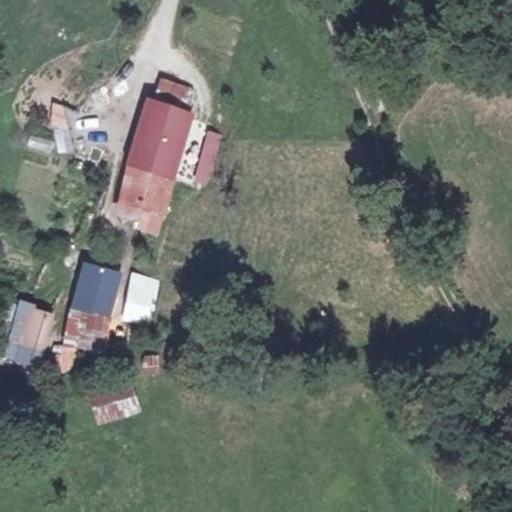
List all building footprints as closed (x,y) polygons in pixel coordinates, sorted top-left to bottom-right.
[(194,83),(161,72),(154,97),(188,108),(194,83)] [(150,96),(141,127),(180,137),(188,108),(154,97),(150,96)] [(66,128),(67,106),(50,105),(49,127),(66,128)] [(209,187),(224,131),(192,123),(177,178),(209,187)] [(141,127),(132,157),(173,167),(180,137),(141,127)] [(131,162),(121,201),(146,207),(144,221),(155,225),(161,210),(173,167),(132,157),(131,162)] [(71,322),(68,340),(103,344),(114,294),(102,291),(106,272),(89,269),(79,303),(71,322)] [(120,320),(150,327),(160,279),(130,273),(120,320)] [(53,309),(32,303),(23,332),(45,338),(53,309)] [(165,371),(163,357),(147,358),(149,373),(165,371)] [(94,393),(100,416),(138,404),(131,381),(94,393)]
